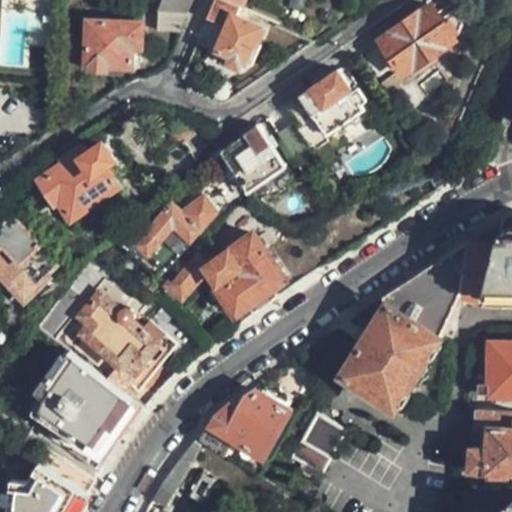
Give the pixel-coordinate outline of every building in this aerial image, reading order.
[(159,29),(180,30),(192,0),(163,0),(160,8),(159,29)] [(236,15),(241,3),(237,1),(234,0),(213,0),(198,35),(213,42),(222,24),(227,25),(217,49),(252,62),(261,45),(256,44),(263,29),(236,15)] [(431,3),(382,38),(404,70),(454,37),(454,34),(461,29),(462,22),(455,11),(443,19),(431,3)] [(141,46),(142,22),(89,20),(86,62),(90,63),(89,67),(106,69),(107,64),(122,64),(125,65),(128,65),(130,63),(131,61),(131,58),(132,45),(141,46)] [(365,106),(339,68),(301,94),(304,99),(291,108),(295,114),(293,115),(311,143),(365,106)] [(290,120),(278,128),(293,152),(305,143),(290,120)] [(235,140),(223,148),(248,188),(285,163),(258,123),(235,140)] [(115,184),(124,177),(101,145),(85,155),(79,148),(64,157),(66,160),(40,179),(52,197),(55,200),(58,198),(70,214),(74,212),(81,221),(122,195),(115,184)] [(158,277),(217,208),(207,191),(182,209),(171,199),(128,250),(158,277)] [(0,209),(0,274),(24,299),(43,281),(40,278),(58,260),(13,213),(8,218),(0,209)] [(511,214),(501,220),(486,295),(511,294),(511,214)] [(483,231),(469,240),(461,293),(486,295),(501,220),(483,231)] [(249,302),(270,289),(283,279),(253,234),(232,248),(227,246),(208,260),(195,250),(168,283),(182,295),(208,266),(223,288),(220,290),(235,312),(249,302)] [(423,271),(382,297),(388,304),(442,333),(445,327),(461,293),(469,240),(423,271)] [(273,300),(275,298),(270,289),(249,302),(255,312),(265,305),(273,300)] [(152,335),(136,324),(136,322),(134,316),(130,313),(119,309),(115,309),(90,290),(74,312),(90,324),(79,337),(131,375),(142,359),(137,356),(152,335)] [(442,333),(388,304),(366,339),(344,373),(377,392),(398,404),(442,333)] [(511,340),(494,340),(493,393),(511,393),(511,340)] [(137,401),(128,395),(70,352),(43,391),(36,406),(64,428),(54,441),(86,461),(112,430),(137,401)] [(145,408),(158,395),(138,380),(128,395),(137,401),(145,408)] [(213,421),(196,438),(203,441),(225,455),(235,441),(275,466),(301,416),(259,391),(245,408),(240,404),(235,400),(223,411),(213,421)] [(324,470),(349,425),(319,409),(294,454),(324,470)] [(511,410),(478,409),(478,424),(491,424),(488,467),(511,467),(511,410)] [(196,438),(149,504),(153,508),(203,441),(196,438)] [(75,511),(95,479),(47,447),(29,480),(18,487),(14,511),(75,511)] [(456,511),(511,511),(511,504),(459,498),(456,511)]
